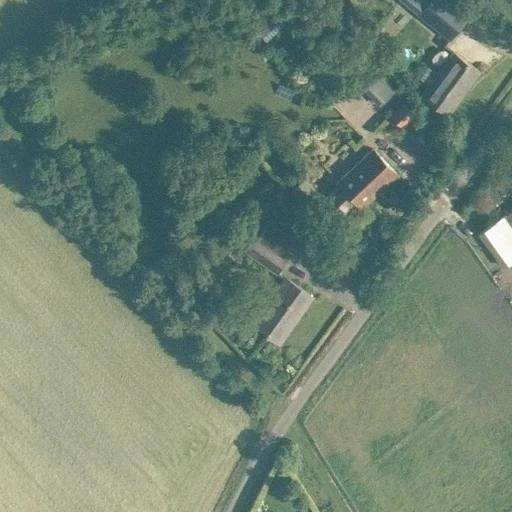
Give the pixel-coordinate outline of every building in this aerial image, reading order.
[(467,15),(447,0),(402,0),(448,37),(467,15)] [(448,113),(465,90),(479,70),(453,51),(437,73),(428,67),(421,77),(430,83),(422,94),(448,113)] [(395,88),(379,70),(362,86),(379,104),(395,88)] [(409,114),(402,102),(390,113),(398,121),(409,114)] [(325,199),(340,215),(356,200),(361,205),(396,172),(372,148),(338,181),(340,184),(325,199)] [(305,176),(291,189),(307,206),(321,193),(305,176)] [(503,265),(511,258),(511,208),(479,233),(503,265)] [(298,241),(268,220),(255,238),(286,259),(298,241)] [(253,323),(279,341),(280,340),(278,339),(292,319),(293,321),(312,295),(286,276),(253,323)]
